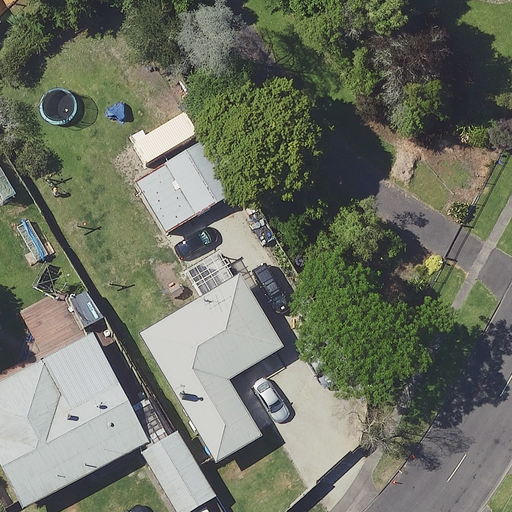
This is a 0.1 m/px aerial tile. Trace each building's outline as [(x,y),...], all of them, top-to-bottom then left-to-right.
[(0,45),(10,39),(0,23),(0,45)] [(226,207),(194,150),(134,184),(166,241),(226,207)] [(289,364),(242,288),(144,350),(221,475),(274,443),(243,393),(289,364)] [(100,342),(0,392),(0,475),(15,506),(149,438),(100,342)] [(180,437),(142,459),(172,511),(211,490),(180,437)]
